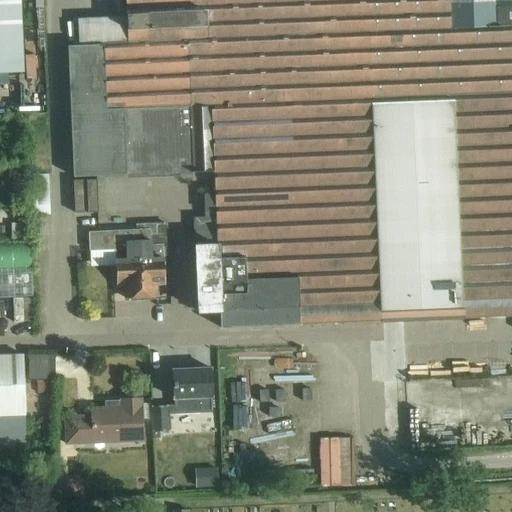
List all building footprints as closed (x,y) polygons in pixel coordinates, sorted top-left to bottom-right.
[(20,0),(0,0),(0,73),(23,72),(20,0)] [(77,45),(68,46),(74,178),(214,171),(215,195),(205,195),(206,218),(194,218),(195,247),(198,297),(190,298),(191,310),(198,309),(198,312),(219,311),(220,327),(300,324),(384,321),(462,318),(511,315),(511,0),(125,0),(126,16),(76,18),(77,45)] [(34,216),(50,215),(48,175),(32,176),(34,216)] [(96,180),(74,181),(75,213),(98,212),(96,180)] [(161,224),(138,226),(138,231),(141,299),(156,298),(155,284),(155,275),(163,274),(162,247),(168,246),(167,224),(161,224)] [(26,225),(11,225),(11,240),(26,240),(26,225)] [(141,299),(138,231),(90,233),(91,251),(116,250),(117,276),(126,276),(127,299),(141,299)] [(0,268),(30,268),(29,241),(0,242),(0,268)] [(0,297),(32,296),(30,268),(0,268),(0,297)] [(262,341),(217,342),(217,361),(263,360),(262,341)] [(0,445),(26,445),(25,415),(23,355),(0,355),(0,445)] [(168,412),(211,410),(209,368),(172,370),(174,405),(151,406),(152,432),(169,431),(168,412)] [(51,380),(37,380),(37,390),(51,390),(51,380)] [(241,398),(221,400),(223,423),(243,421),(241,398)] [(79,416),(65,416),(66,444),(80,444),(94,443),(123,442),(143,441),(141,399),(121,400),(121,401),(119,401),(119,407),(104,408),(92,408),(92,415),(79,416)] [(460,406),(421,404),(419,432),(459,434),(460,406)] [(331,432),(307,432),(308,481),(332,481),(331,432)] [(216,468),(196,469),(197,488),(217,487),(216,468)] [(82,479),(50,481),(51,500),(83,498),(82,479)]
